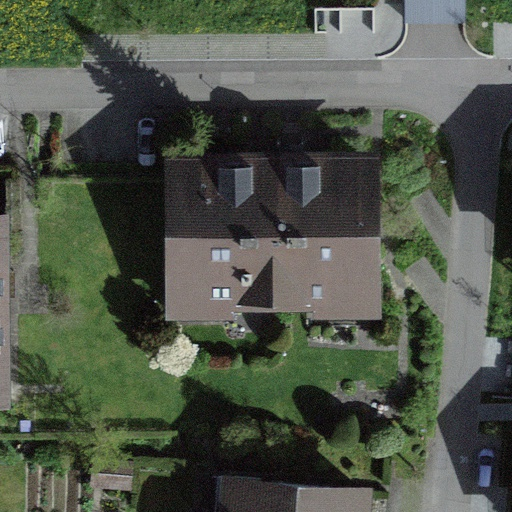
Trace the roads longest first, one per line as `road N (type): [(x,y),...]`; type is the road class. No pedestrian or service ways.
road 1 (residential): [(0,82),(479,78)]
road 2 (residential): [(479,78),(454,511)]
